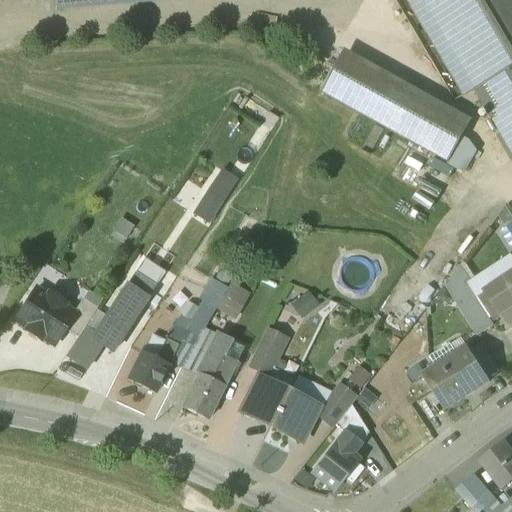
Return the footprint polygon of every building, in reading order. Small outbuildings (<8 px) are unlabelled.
[(511,0),(407,0),(464,96),(474,90),(511,67),(511,0)] [(464,134),(338,65),(322,94),(448,163),(455,150),(464,134)] [(511,67),(474,90),(511,153),(511,67)] [(470,159),(455,150),(448,163),(463,171),(470,159)] [(211,221),(239,175),(221,164),(192,210),(211,221)] [(492,327),(466,286),(470,284),(459,267),(444,287),(477,337),(492,327)] [(511,275),(480,296),(494,317),(501,313),(511,305),(511,275)] [(125,284),(93,334),(88,341),(101,349),(112,357),(149,300),(125,284)] [(292,300),(304,315),(321,302),(310,286),(292,300)] [(46,298),(35,290),(15,321),(27,329),(25,332),(39,341),(41,338),(54,346),(64,331),(73,316),(72,315),(62,308),(64,305),(49,295),(46,298)] [(237,304),(225,325),(244,335),(260,307),(242,296),(237,304)] [(97,309),(82,300),(72,315),(73,316),(64,331),(77,339),(84,328),(97,309)] [(215,311),(201,303),(189,324),(203,331),(215,311)] [(511,305),(501,313),(508,323),(511,324),(511,305)] [(203,331),(189,324),(183,333),(186,335),(197,341),(203,331)] [(84,328),(77,339),(65,358),(87,371),(101,349),(88,341),(93,334),(84,328)] [(183,333),(173,328),(165,341),(178,348),(186,335),(183,333)] [(265,332),(247,367),(267,377),(284,342),(265,332)] [(186,335),(178,348),(170,364),(180,369),(197,341),(186,335)] [(155,361),(141,353),(127,381),(154,395),(170,364),(178,348),(165,341),(155,361)] [(225,341),(215,359),(220,361),(233,368),(242,350),(225,341)] [(468,348),(423,377),(445,410),(489,382),(468,348)] [(210,382),(198,376),(181,408),(207,421),(223,389),(222,388),(233,368),(220,361),(210,382)] [(274,386),(257,378),(240,412),(271,427),(285,398),(271,391),(274,386)] [(359,394),(371,403),(381,391),(369,382),(359,394)] [(339,387),(320,411),(324,413),(320,418),(333,428),(355,400),(339,387)] [(299,405),(285,398),(271,427),(301,442),(318,408),(301,399),(299,405)] [(344,434),(312,475),(333,491),(342,480),(351,487),(364,470),(356,463),(358,462),(351,456),(359,446),(344,434)] [(511,481),(511,453),(504,444),(480,462),(502,489),(511,481)] [(479,481),(460,497),(471,509),(472,509),(488,493),(479,481)] [(488,493),(472,509),(474,511),(481,511),(488,506),(494,500),(488,493)] [(511,511),(511,498),(500,508),(504,511),(511,511)]
